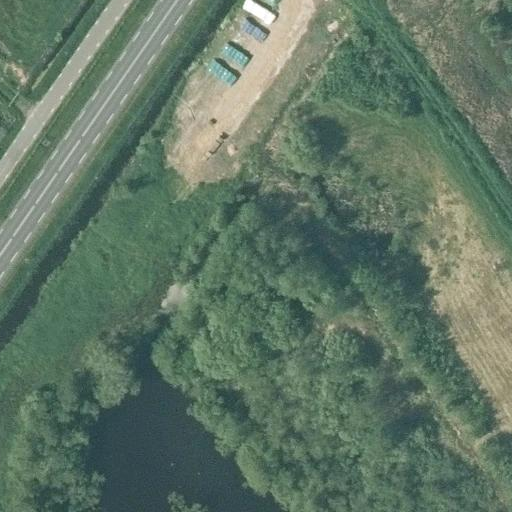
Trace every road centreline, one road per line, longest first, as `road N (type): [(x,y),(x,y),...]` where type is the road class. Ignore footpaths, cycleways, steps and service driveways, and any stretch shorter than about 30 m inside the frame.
road 1 (primary): [(0,254),(176,0)]
road 2 (unclassified): [(0,174),(120,0)]
